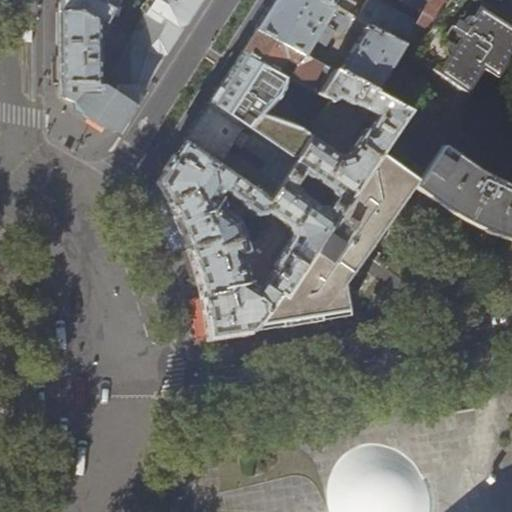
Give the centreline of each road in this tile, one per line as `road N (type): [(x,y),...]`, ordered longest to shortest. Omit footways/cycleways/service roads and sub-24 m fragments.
road 1 (residential): [(95,397),(181,392),(511,339)]
road 2 (primary): [(95,397),(77,234),(26,177)]
road 3 (primary): [(26,177),(15,114),(14,0)]
